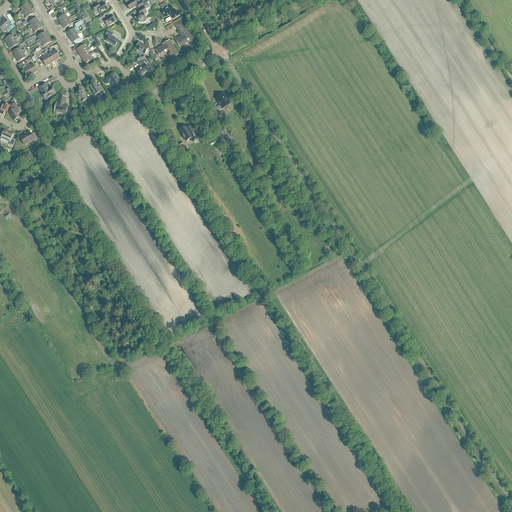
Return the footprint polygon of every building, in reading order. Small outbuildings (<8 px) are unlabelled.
[(133,0),(126,4),(130,10),(137,6),(138,8),(146,3),(144,0),(138,4),(137,2),(137,1),(138,0),(137,0),(133,0)] [(100,14),(108,9),(105,3),(99,7),(97,4),(92,7),(95,13),(98,11),(100,14)] [(161,7),(163,10),(161,11),(164,15),(166,18),(170,15),(173,19),(179,15),(176,11),(174,12),(170,6),(168,7),(166,4),(165,3),(161,6),(161,7)] [(21,15),(31,8),(28,4),(20,8),(22,11),(20,13),(21,15)] [(143,7),(138,11),(139,14),(134,17),(135,19),(135,20),(136,20),(138,23),(140,21),(142,23),(144,23),(146,21),(147,20),(146,18),(144,15),(147,13),(145,10),(150,7),(148,4),(143,7)] [(31,8),(21,15),(22,16),(24,15),(26,18),(34,13),(31,8)] [(61,24),(71,18),(70,16),(68,17),(66,14),(58,19),(61,24)] [(107,27),(116,22),(112,15),(106,19),(104,16),(98,20),(101,24),(105,22),(107,27)] [(1,22),(9,31),(10,29),(8,27),(11,25),(5,18),(1,22)] [(29,29),(39,23),(36,18),(29,22),(31,26),(28,27),(29,29)] [(71,18),(61,24),(64,29),(72,24),(70,21),(72,20),(71,18)] [(192,38),(182,21),(176,25),(182,36),(176,40),(179,46),(192,38)] [(9,31),(1,22),(0,22),(0,29),(3,33),(6,30),(8,32),(9,31)] [(39,23),(29,29),(30,31),(33,29),(35,32),(42,28),(39,23)] [(70,38),(80,32),(79,30),(76,32),(74,29),(67,33),(70,38)] [(115,47),(119,41),(112,37),(113,34),(108,31),(105,35),(109,37),(106,42),(115,47)] [(38,43),(48,37),(45,32),(37,37),(39,40),(37,41),(38,43)] [(80,32),(70,38),(73,43),(76,41),(80,38),(78,35),(81,34),(80,32)] [(7,44),(18,38),(17,36),(14,38),(12,35),(4,39),(7,44)] [(48,37),(38,43),(39,45),(41,43),(43,47),(51,42),(48,37)] [(18,38),(7,44),(10,49),(18,44),(16,41),(19,40),(18,38)] [(147,50),(150,49),(148,41),(145,42),(146,46),(139,43),(136,49),(145,54),(147,50)] [(171,57),(177,53),(169,41),(163,45),(164,45),(156,50),(160,56),(167,52),(171,57)] [(79,55),(90,48),(89,47),(86,48),(84,45),(76,50),(79,55)] [(15,57),(26,51),(25,49),(22,51),(20,48),(12,52),(15,57)] [(79,55),(82,59),(90,55),(90,54),(88,51),(91,50),(90,48),(79,55)] [(51,53),(55,61),(60,58),(56,50),(52,52),(51,49),(49,50),(51,53)] [(26,51),(15,57),(18,62),(26,57),(24,54),(27,53),(26,51)] [(51,64),(55,61),(51,53),(48,55),(46,52),(44,53),(51,64)] [(46,66),(51,64),(44,53),(43,54),(44,57),(41,59),(46,66)] [(90,55),(82,59),(85,64),(93,59),(91,56),(94,55),(93,53),(90,54),(90,55)] [(137,64),(140,63),(142,66),(136,70),(142,79),(143,79),(141,76),(149,71),(146,67),(149,65),(146,60),(139,62),(137,63),(137,64)] [(26,64),(32,74),(37,72),(33,64),(29,66),(28,63),(26,64)] [(23,70),(27,77),(32,74),(26,64),(24,65),(26,68),(23,70)] [(122,89),(120,86),(121,85),(114,73),(107,78),(107,79),(104,81),(106,85),(110,82),(114,89),(112,91),(114,94),(122,89)] [(100,96),(105,93),(101,85),(98,87),(96,83),(94,84),(94,83),(91,85),(91,86),(90,87),(94,95),(98,93),(100,96)] [(45,100),(55,94),(51,87),(47,90),(44,85),(39,88),(42,93),(41,93),(45,100)] [(81,103),(87,99),(82,90),(76,94),(81,103)] [(220,113),(219,112),(231,104),(223,93),(215,99),(220,106),(216,108),(216,107),(211,110),(215,116),(220,113)] [(66,114),(68,106),(64,105),(66,98),(60,96),(56,111),(66,114)] [(7,112),(10,106),(5,104),(4,106),(0,104),(0,114),(2,115),(4,111),(7,112)] [(14,120),(20,117),(16,111),(19,110),(15,104),(11,106),(13,110),(9,113),(14,120)] [(216,124),(214,126),(218,131),(223,128),(218,120),(215,122),(216,124)] [(190,139),(192,142),(198,139),(190,126),(188,128),(187,126),(179,130),(186,142),(190,139)] [(13,146),(16,140),(12,138),(14,134),(4,130),(1,138),(8,141),(7,143),(13,146)] [(29,132),(20,138),(25,145),(33,140),(35,142),(38,140),(33,133),(31,135),(29,132)] [(65,242),(69,253),(74,251),(70,240),(65,242)] [(88,245),(83,244),(82,250),(77,249),(76,258),(80,259),(80,263),(87,264),(88,245)]
